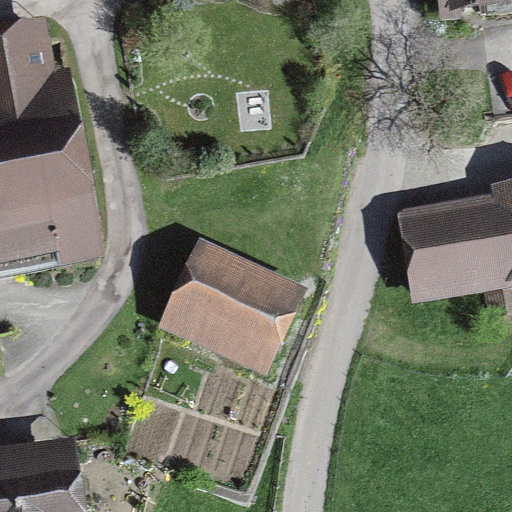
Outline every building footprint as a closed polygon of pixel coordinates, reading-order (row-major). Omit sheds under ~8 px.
[(511,0),(441,0),(445,27),(511,17),(511,0)] [(0,260),(92,243),(56,54),(42,56),(37,28),(0,35),(0,260)] [(511,304),(511,199),(482,205),(484,221),(389,238),(404,323),(511,304)] [(305,312),(194,257),(152,344),(263,399),(305,312)] [(78,511),(71,456),(0,465),(0,511),(78,511)]
